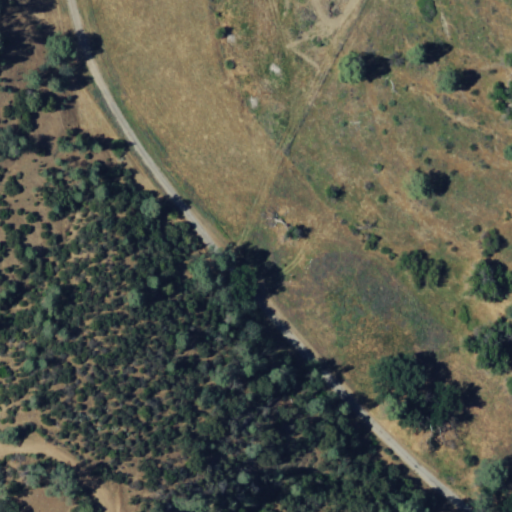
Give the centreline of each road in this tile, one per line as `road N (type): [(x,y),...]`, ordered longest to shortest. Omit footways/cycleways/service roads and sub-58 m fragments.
road 1 (residential): [(461,511),(297,351),(164,187),(107,104),(69,0)]
road 2 (track): [(109,511),(92,485),(46,447),(0,445),(39,28),(59,50),(89,62)]
